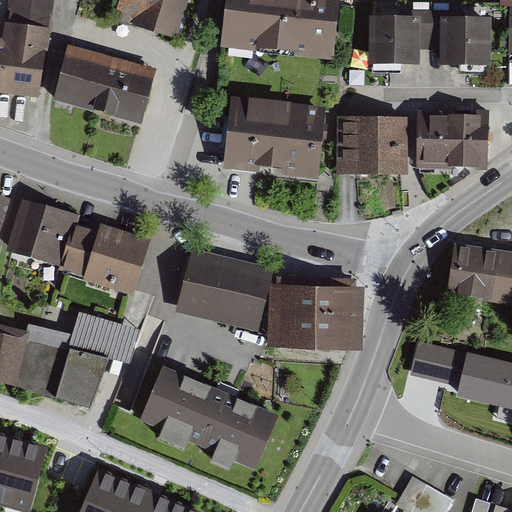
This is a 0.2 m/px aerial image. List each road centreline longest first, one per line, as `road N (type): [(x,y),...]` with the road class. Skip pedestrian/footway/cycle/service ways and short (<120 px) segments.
road 1 (residential): [(405,277),(0,153)]
road 2 (residential): [(261,511),(0,406)]
road 3 (residential): [(353,412),(511,464)]
road 4 (tertiary): [(511,175),(428,241),(405,277)]
road 5 (tertiary): [(353,412),(405,277)]
